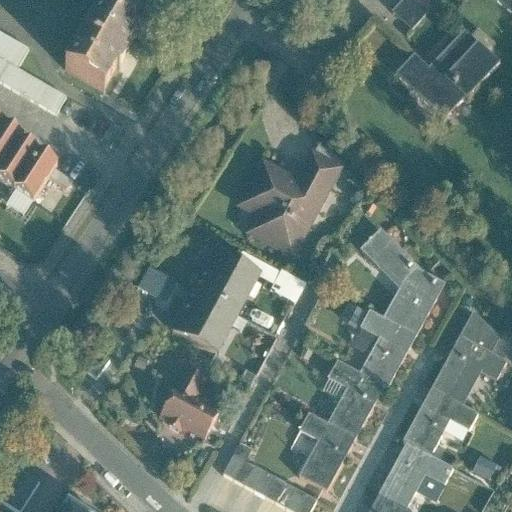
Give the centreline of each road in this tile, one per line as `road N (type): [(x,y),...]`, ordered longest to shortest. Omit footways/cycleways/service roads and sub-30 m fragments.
road 1 (residential): [(13,367),(255,0)]
road 2 (residential): [(13,367),(167,511)]
